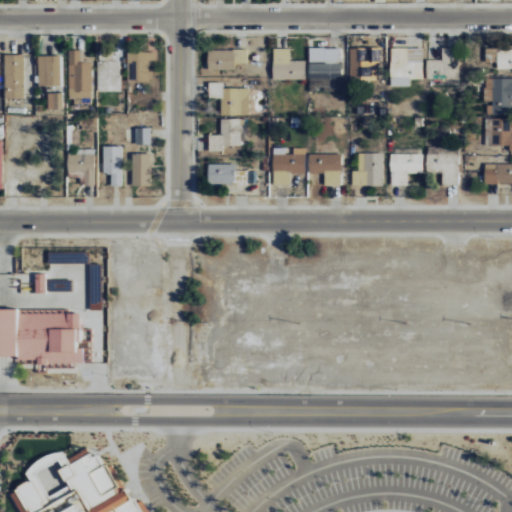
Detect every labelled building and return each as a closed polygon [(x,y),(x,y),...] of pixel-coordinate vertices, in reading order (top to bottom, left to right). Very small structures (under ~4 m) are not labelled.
[(341,47),(308,48),(309,79),(322,78),(322,91),(342,90),(341,47)] [(380,48),(349,47),(348,78),(375,79),(375,61),(380,61),(380,48)] [(422,47),(404,47),(405,58),(391,59),(392,86),(409,86),(408,79),(422,78),(422,47)] [(441,47),(441,59),(426,59),(427,78),(459,77),(458,47),(441,47)] [(289,48),(272,48),(272,80),(305,79),(304,60),(289,60),(289,48)] [(511,48),(497,48),(496,60),(497,60),(496,68),(511,68),(511,48)] [(68,104),(91,104),(92,60),(83,60),(84,49),(69,49),(68,104)] [(246,49),(207,49),(207,70),(235,70),(235,63),(247,63),(246,49)] [(128,81),(149,81),(149,65),(155,65),(155,51),(128,51),(128,81)] [(98,91),(120,90),(119,61),(114,61),(114,52),(97,52),(98,91)] [(23,98),(24,54),(4,54),(4,98),(23,98)] [(60,55),(38,55),(38,86),(61,85),(60,55)] [(511,78),(484,78),(484,102),(488,102),(488,113),(511,113),(511,78)] [(248,115),(249,88),(222,87),(222,82),(208,82),(208,98),(221,98),(220,114),(248,115)] [(63,92),(47,92),(47,108),(62,109),(63,92)] [(247,118),(220,119),(220,134),(208,134),(209,151),(222,151),(222,145),(248,145),(247,118)] [(511,128),(511,118),(487,119),(488,145),(509,145),(509,151),(511,151),(511,128)] [(150,144),(150,127),(136,127),(136,144),(150,144)] [(67,128),(67,144),(80,144),(80,128),(67,128)] [(110,185),(122,185),(123,146),(103,146),(102,172),(111,172),(110,185)] [(84,185),(94,185),(95,150),(68,149),(68,178),(84,178),(84,185)] [(459,184),(458,149),(442,149),(443,184),(459,184)] [(151,185),(150,153),(132,153),(133,186),(151,185)] [(341,154),(310,153),(309,172),(324,173),(323,184),(340,184),(341,154)] [(383,153),(358,153),(358,170),(351,170),(351,185),(382,185),(383,153)] [(422,173),(423,153),(390,153),(390,184),(407,185),(408,173),(422,173)] [(305,154),(273,154),(273,185),(290,185),(290,173),(305,173),(305,154)] [(511,162),(484,163),(485,183),(511,182),(511,162)] [(234,184),(234,164),(208,163),(207,183),(234,184)] [(56,265),(56,252),(90,252),(91,265),(56,265)] [(104,313),(93,312),(94,266),(105,267),(104,313)] [(35,293),(46,293),(46,274),(35,274),(35,293)] [(56,295),(56,282),(74,282),(74,294),(56,295)] [(81,313),(81,329),(81,352),(84,352),(84,363),(47,363),(47,360),(43,360),(40,360),(19,360),(19,355),(3,355),(0,355),(0,310),(4,310),(20,310),(20,313),(81,313)] [(67,457),(85,447),(88,452),(82,455),(70,462),(67,457)] [(83,511),(78,503),(62,511),(27,511),(24,504),(15,488),(30,479),(26,471),(29,468),(32,463),(42,456),(52,451),(63,450),(65,454),(67,457),(70,462),(82,455),(88,452),(90,452),(93,457),(98,453),(104,463),(119,490),(122,496),(125,501),(131,498),(134,495),(143,511),(83,511)] [(104,463),(109,460),(124,486),(119,490),(104,463)] [(18,511),(9,492),(15,488),(24,504),(27,511),(18,511)] [(62,511),(78,503),(83,511),(62,511)]
